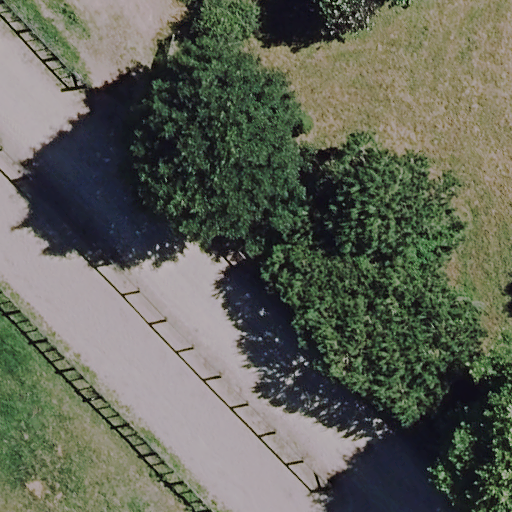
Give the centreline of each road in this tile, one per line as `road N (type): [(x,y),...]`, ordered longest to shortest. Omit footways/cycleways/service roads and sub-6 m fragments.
road 1 (unknown): [(0,57),(435,511)]
road 2 (unknown): [(285,511),(0,216)]
